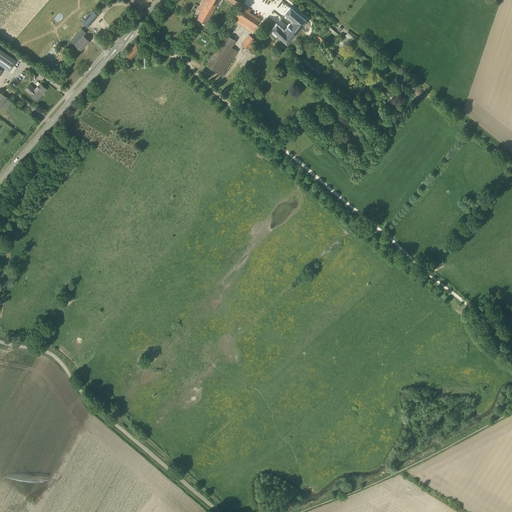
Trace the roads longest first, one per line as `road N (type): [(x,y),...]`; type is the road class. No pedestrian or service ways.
road 1 (track): [(511,324),(454,294),(204,84),(189,62),(170,55)]
road 2 (unclassified): [(217,511),(90,402),(54,356),(0,342)]
road 3 (tertiary): [(0,181),(112,53)]
